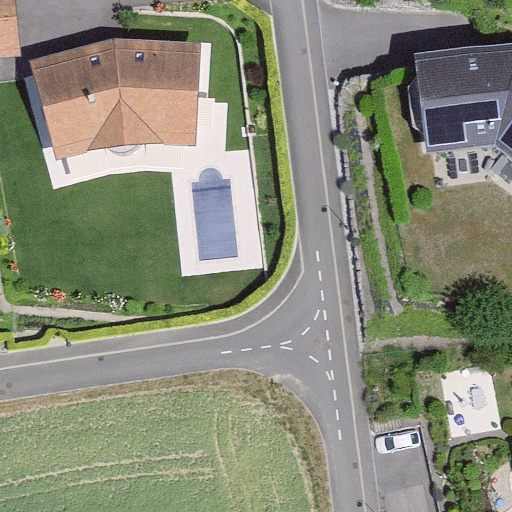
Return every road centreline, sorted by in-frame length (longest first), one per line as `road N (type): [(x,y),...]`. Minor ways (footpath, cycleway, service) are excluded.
road 1 (residential): [(286,0),(326,343)]
road 2 (residential): [(326,343),(0,385)]
road 3 (residential): [(326,343),(346,511)]
